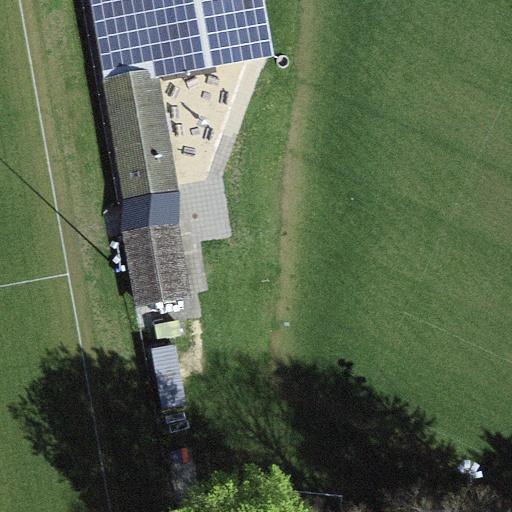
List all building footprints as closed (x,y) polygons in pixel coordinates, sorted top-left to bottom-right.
[(264,0),(88,0),(103,81),(149,73),(150,82),(160,80),(275,60),(264,0)] [(103,81),(124,202),(179,193),(160,80),(150,82),(149,73),(103,81)] [(178,226),(179,193),(124,202),(119,234),(123,234),(178,226)] [(123,234),(134,310),(190,301),(178,226),(123,234)] [(153,351),(163,411),(186,408),(176,348),(153,351)]
